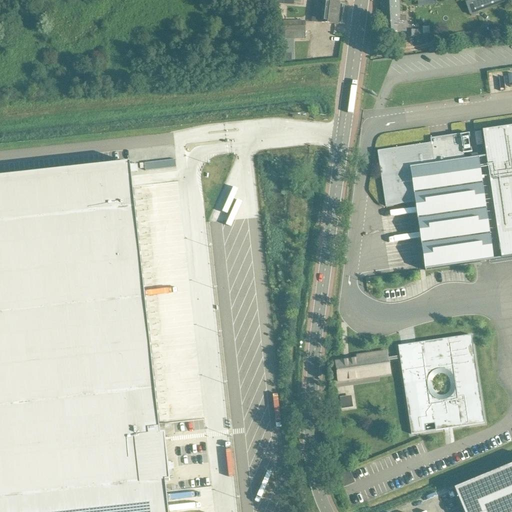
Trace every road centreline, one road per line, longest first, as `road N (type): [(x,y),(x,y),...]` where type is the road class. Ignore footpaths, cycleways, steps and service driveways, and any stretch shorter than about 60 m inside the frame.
road 1 (unclassified): [(327,511),(308,431),(310,361),(360,0)]
road 2 (unknown): [(0,156),(181,140)]
